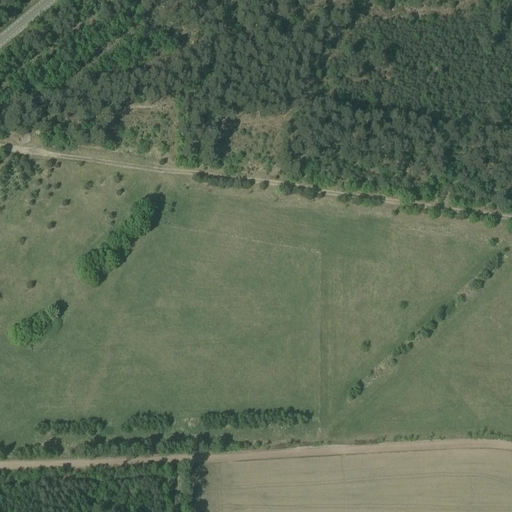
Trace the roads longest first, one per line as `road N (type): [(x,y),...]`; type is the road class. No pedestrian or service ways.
road 1 (track): [(0,148),(511,219)]
road 2 (track): [(0,466),(511,447)]
